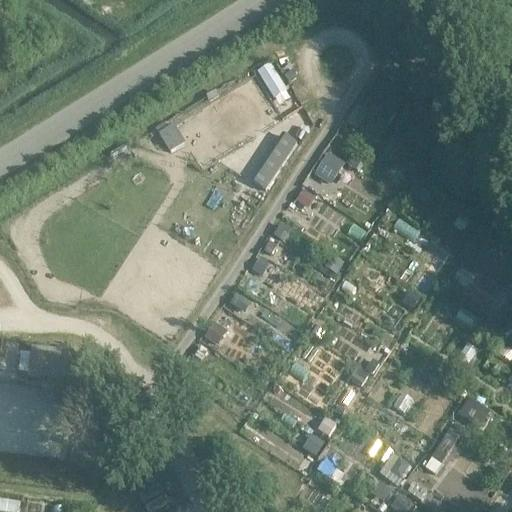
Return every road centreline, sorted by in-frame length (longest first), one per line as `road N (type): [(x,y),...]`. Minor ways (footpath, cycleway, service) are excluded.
road 1 (unclassified): [(263,0),(0,164)]
road 2 (unclassified): [(202,511),(106,338),(31,320)]
